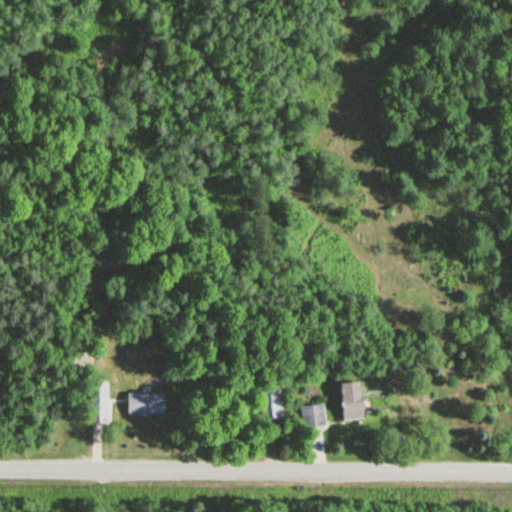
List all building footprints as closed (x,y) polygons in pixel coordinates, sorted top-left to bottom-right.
[(361,383),(341,383),(342,420),(362,420),(361,383)] [(259,420),(282,419),(280,388),(257,389),(259,420)] [(127,414),(164,414),(164,394),(127,394),(127,414)] [(108,397),(89,397),(89,422),(108,422),(108,397)] [(301,430),(325,428),(323,405),(299,407),(301,430)]
